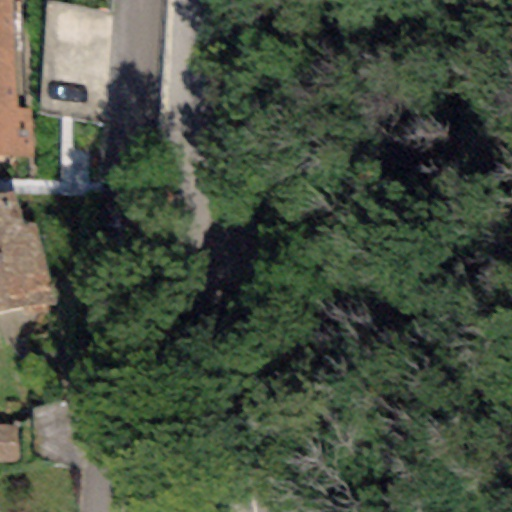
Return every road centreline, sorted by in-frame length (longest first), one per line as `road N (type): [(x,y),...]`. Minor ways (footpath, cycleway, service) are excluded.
road 1 (residential): [(241,511),(189,181),(196,0)]
road 2 (tertiary): [(139,0),(100,511)]
